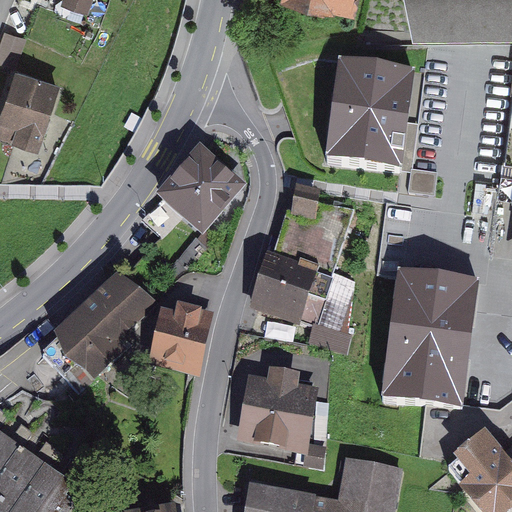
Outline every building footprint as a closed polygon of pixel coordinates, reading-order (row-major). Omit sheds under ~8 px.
[(87,0),(68,0),(67,5),(84,10),(87,0)] [(291,0),(349,13),(351,0),(291,0)] [(511,0),(405,0),(414,43),(511,43),(511,0)] [(6,36),(0,58),(0,59),(20,66),(27,42),(6,36)] [(341,67),(329,163),(401,172),(413,76),(341,67)] [(54,91),(18,78),(0,128),(0,134),(35,147),(54,91)] [(250,191),(202,149),(152,206),(201,248),(250,191)] [(298,219),(289,218),(253,320),(310,339),(353,215),(302,206),(298,219)] [(400,277),(385,396),(462,406),(478,287),(400,277)] [(118,290),(44,361),(76,393),(93,376),(97,380),(118,359),(114,356),(158,313),(118,290)] [(216,327),(169,318),(157,378),(203,388),(216,327)] [(321,399),(255,386),(242,451),(309,464),(321,399)] [(0,494),(25,459),(0,442),(0,494)] [(511,511),(511,461),(496,443),(454,477),(482,511),(511,511)] [(0,511),(29,511),(53,478),(25,459),(0,494),(0,511)] [(342,508),(260,494),(256,511),(400,511),(407,477),(349,467),(342,508)] [(70,511),(80,498),(53,478),(29,511),(70,511)]
